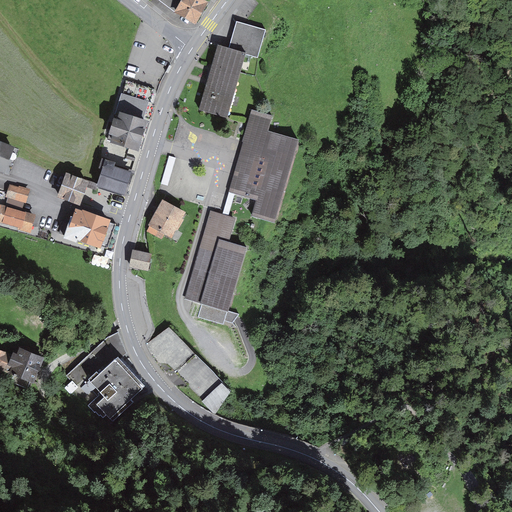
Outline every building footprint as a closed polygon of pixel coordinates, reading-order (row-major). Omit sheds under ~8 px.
[(196,23),(208,3),(203,0),(159,0),(159,1),(174,12),(196,23)] [(229,48),(218,45),(199,110),(227,118),(246,55),(258,58),(266,30),(236,21),(229,48)] [(171,66),(167,64),(162,71),(166,73),(171,66)] [(109,138),(138,148),(146,125),(141,123),(151,91),(127,83),(109,138)] [(252,216),(274,222),(296,141),(267,133),(271,118),(250,112),(228,194),(256,201),(252,216)] [(14,147),(0,141),(0,171),(5,173),(14,147)] [(176,158),(169,156),(161,184),(168,186),(176,158)] [(98,168),(101,169),(97,186),(124,195),(132,172),(114,166),(116,162),(101,158),(98,168)] [(89,181),(65,172),(56,196),(81,205),(89,181)] [(31,190),(10,185),(6,197),(8,197),(24,202),(26,203),(31,190)] [(0,222),(31,233),(36,215),(21,211),(24,202),(8,197),(5,205),(0,203),(0,222)] [(186,212),(162,200),(147,225),(149,226),(147,231),(162,239),(165,235),(172,238),(176,230),(177,231),(184,219),(182,218),(186,212)] [(104,246),(111,221),(73,210),(65,236),(104,246)] [(198,317),(223,324),(225,321),(233,323),(240,314),(228,311),(247,247),(230,241),(235,218),(211,211),(184,299),(202,304),(198,317)] [(151,254),(133,250),(129,266),(149,271),(151,254)] [(150,277),(151,272),(132,269),(131,274),(150,277)] [(107,338),(67,375),(113,421),(146,389),(120,362),(128,355),(119,332),(107,338)] [(40,357),(20,350),(18,358),(0,351),(0,376),(24,385),(26,380),(31,382),(40,357)] [(222,388),(204,405),(215,416),(232,400),(222,388)] [(349,439),(342,442),(344,448),(352,445),(349,439)]
